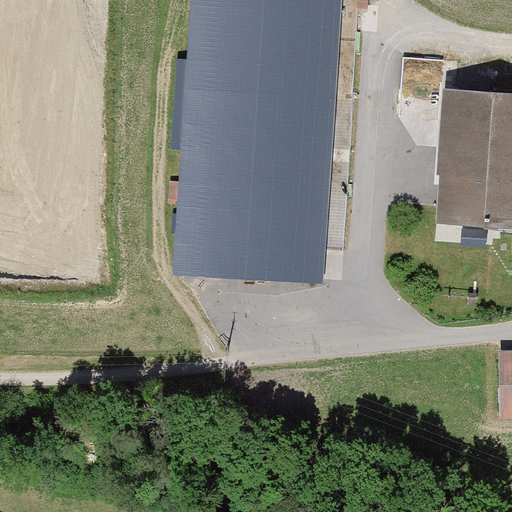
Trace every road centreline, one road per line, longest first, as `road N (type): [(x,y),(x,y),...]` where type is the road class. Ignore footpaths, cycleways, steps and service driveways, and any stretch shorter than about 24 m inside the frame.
road 1 (unclassified): [(511,331),(100,376),(0,379)]
road 2 (track): [(511,45),(376,38)]
